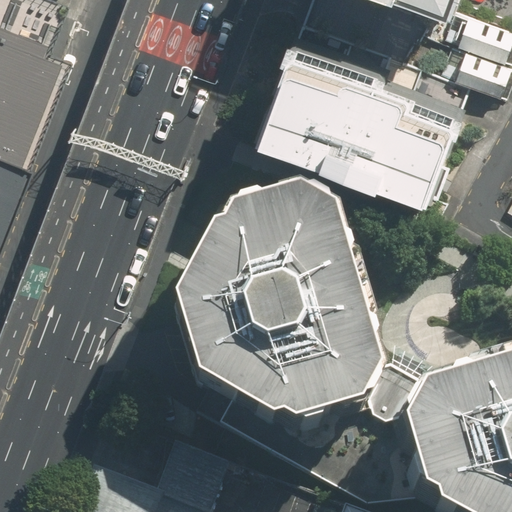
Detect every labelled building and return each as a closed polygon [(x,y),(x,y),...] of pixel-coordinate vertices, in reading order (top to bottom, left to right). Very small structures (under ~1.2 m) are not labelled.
[(511,29),(456,10),(445,42),(466,49),(511,64),(511,29)] [(0,15),(0,178),(37,84),(11,74),(30,27),(0,15)] [(433,195),(467,105),(296,41),(262,132),(433,195)] [(456,79),(502,95),(511,66),(511,64),(466,49),(456,79)] [(187,383),(289,442),(363,421),(390,373),(339,209),(291,184),(218,204),(164,309),(187,383)] [(511,511),(511,358),(409,389),(386,430),(410,511),(412,511),(511,511)] [(211,511),(230,460),(178,441),(160,490),(92,465),(74,511),(211,511)]
